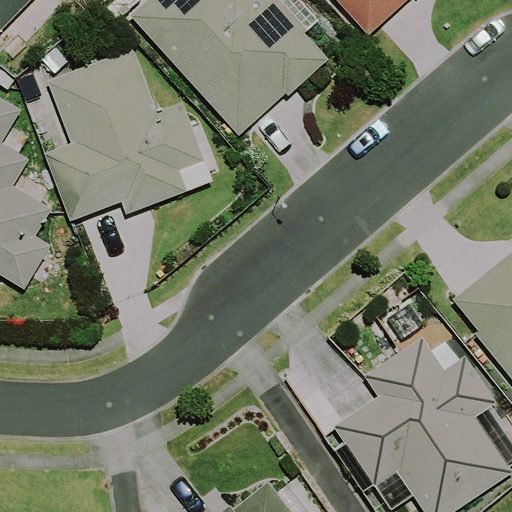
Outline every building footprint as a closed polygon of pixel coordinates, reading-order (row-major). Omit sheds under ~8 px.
[(0,0),(0,33),(32,0),(0,0)] [(330,60),(306,33),(319,21),(300,0),(146,0),(130,15),(239,136),(286,94),(289,96),(330,60)] [(335,0),(368,36),(408,0),(335,0)] [(158,112),(133,47),(47,81),(71,143),(44,153),(72,223),(121,203),(126,216),(214,181),(183,102),(158,112)] [(0,275),(25,290),(52,245),(36,236),(52,208),(14,186),(30,159),(3,143),(22,110),(0,96),(0,275)] [(511,252),(453,300),(479,332),(475,335),(511,379),(511,252)] [(498,402),(467,356),(444,371),(422,337),(365,376),(379,396),(333,426),(374,487),(397,472),(424,511),(454,511),(511,473),(511,469),(476,417),(498,402)] [(293,511),(268,481),(234,509),(230,505),(222,511),(293,511)]
